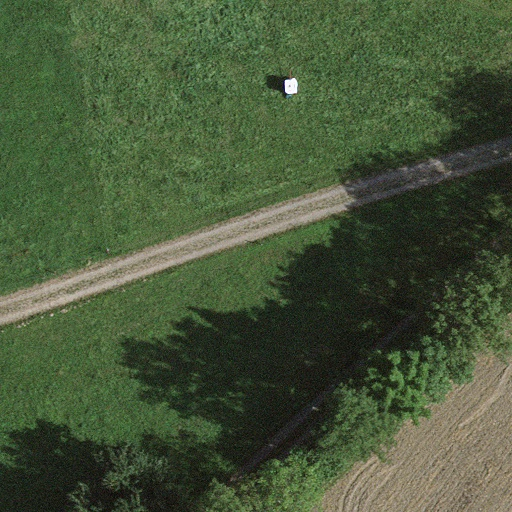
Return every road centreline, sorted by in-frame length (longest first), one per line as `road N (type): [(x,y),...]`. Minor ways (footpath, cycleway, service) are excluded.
road 1 (track): [(0,309),(511,147)]
road 2 (track): [(511,237),(223,511)]
